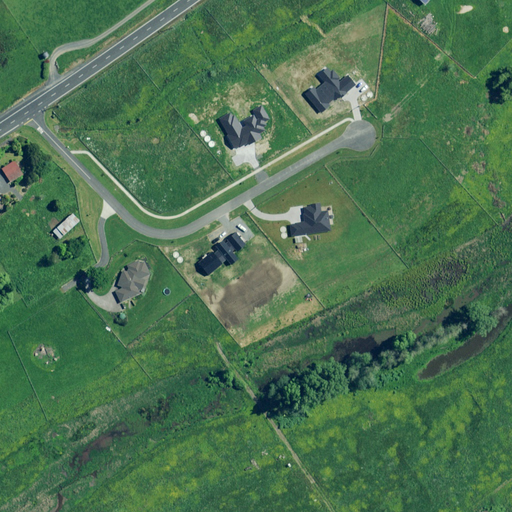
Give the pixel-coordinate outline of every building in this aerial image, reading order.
[(22,175),(14,161),(2,169),(10,182),(22,175)] [(234,177),(228,166),(201,179),(206,190),(234,177)] [(123,172),(113,168),(101,195),(105,197),(107,192),(113,195),(123,172)] [(174,196),(172,190),(161,192),(165,209),(188,203),(186,193),(174,196)] [(249,204),(245,194),(237,197),(241,207),(249,204)] [(79,221),(72,214),(53,232),(60,239),(79,221)] [(122,273),(117,286),(121,287),(122,289),(115,292),(120,303),(140,293),(141,289),(144,281),(138,279),(149,274),(144,264),(137,261),(127,267),(128,269),(122,273)]
